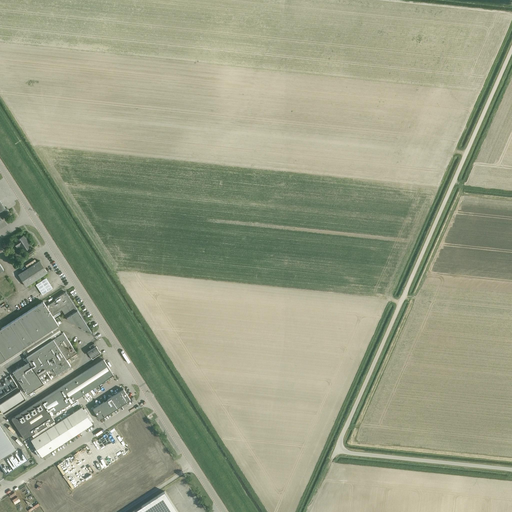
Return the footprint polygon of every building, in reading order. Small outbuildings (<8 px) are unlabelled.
[(5,207),(4,206),(0,200),(0,218),(9,213),(5,207)] [(30,246),(23,235),(16,240),(15,241),(18,246),(20,245),(23,251),(30,246)] [(37,262),(35,259),(26,265),(28,268),(19,274),(26,286),(47,272),(40,261),(37,262)] [(0,362),(58,325),(53,316),(62,310),(68,320),(92,332),(66,291),(55,299),(56,300),(46,306),(43,301),(0,329),(0,362)] [(77,353),(63,332),(62,333),(26,356),(30,361),(13,372),(27,394),(44,383),(39,375),(52,366),(57,374),(70,365),(67,359),(77,353)] [(96,346),(94,343),(90,346),(92,348),(87,351),(92,359),(101,353),(96,346)] [(54,420),(51,415),(113,374),(103,359),(41,400),(12,419),(25,439),(54,420)] [(109,380),(110,382),(109,383),(110,385),(112,384),(113,385),(119,380),(116,376),(109,380)] [(100,419),(101,418),(130,399),(123,389),(93,409),(100,419)] [(42,457),(63,443),(92,424),(81,407),(43,432),(31,440),(42,457)] [(0,452),(5,461),(15,455),(23,467),(37,458),(29,446),(25,449),(26,449),(24,451),(21,446),(24,445),(22,441),(19,443),(5,420),(1,422),(0,421),(0,420),(0,452)] [(103,448),(110,445),(106,436),(99,440),(103,448)] [(114,459),(125,454),(124,451),(116,455),(115,451),(111,453),(114,459)] [(100,462),(104,468),(110,465),(107,458),(100,462)] [(177,511),(164,491),(131,511),(177,511)] [(19,492),(13,496),(18,504),(24,501),(19,492)]
